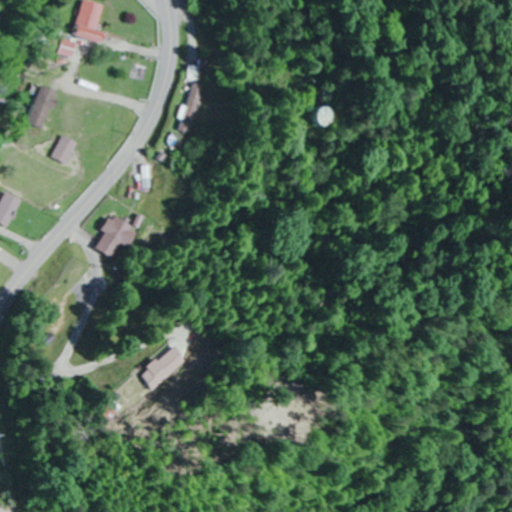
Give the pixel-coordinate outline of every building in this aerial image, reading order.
[(67,36),(90,44),(101,7),(78,0),(67,36)] [(74,43),(58,38),(53,53),(70,58),(74,43)] [(213,87),(195,82),(184,120),(181,130),(199,135),(213,87)] [(50,92),(32,85),(17,124),(34,131),(50,92)] [(340,107),(306,107),(306,125),(340,125),(340,107)] [(76,144),(61,136),(49,158),(65,166),(76,144)] [(20,201),(2,192),(0,194),(0,225),(6,228),(20,201)] [(105,233),(97,249),(116,259),(124,243),(135,249),(144,233),(108,214),(99,230),(105,233)] [(146,393),(186,363),(171,343),(131,373),(146,393)]
